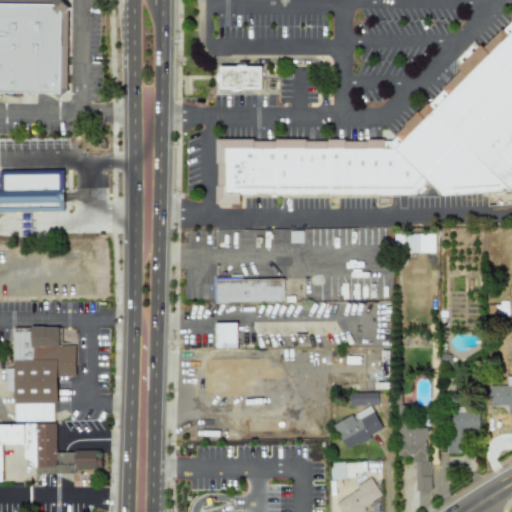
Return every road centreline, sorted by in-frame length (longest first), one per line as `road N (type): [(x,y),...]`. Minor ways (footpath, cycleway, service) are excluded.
road 1 (primary): [(146,240),(132,260),(131,389),(141,412)]
road 2 (primary): [(141,412),(154,390),(157,260),(146,240)]
road 3 (primary): [(146,240),(145,97)]
